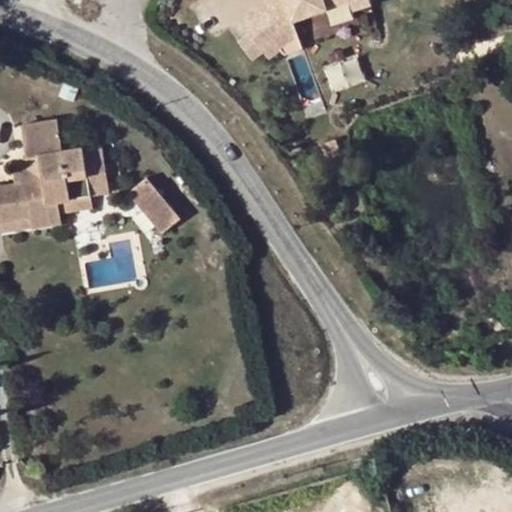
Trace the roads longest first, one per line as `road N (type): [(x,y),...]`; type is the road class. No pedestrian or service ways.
road 1 (tertiary): [(108,59),(148,80),(216,143),(350,339)]
road 2 (tertiary): [(69,511),(360,428)]
